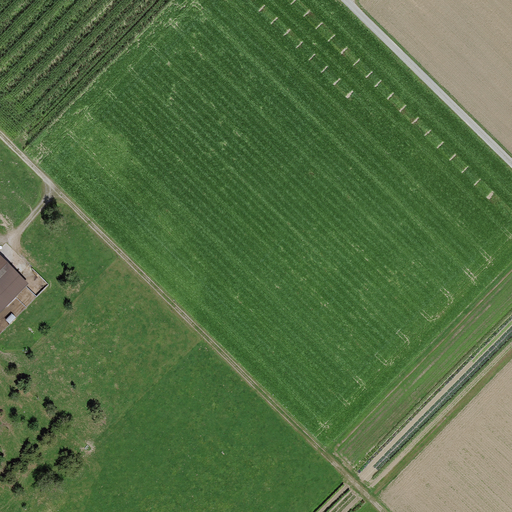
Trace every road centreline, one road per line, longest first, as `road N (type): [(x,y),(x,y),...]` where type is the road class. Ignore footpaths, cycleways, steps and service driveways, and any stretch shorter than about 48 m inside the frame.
road 1 (track): [(387,511),(0,127)]
road 2 (track): [(345,0),(511,163)]
